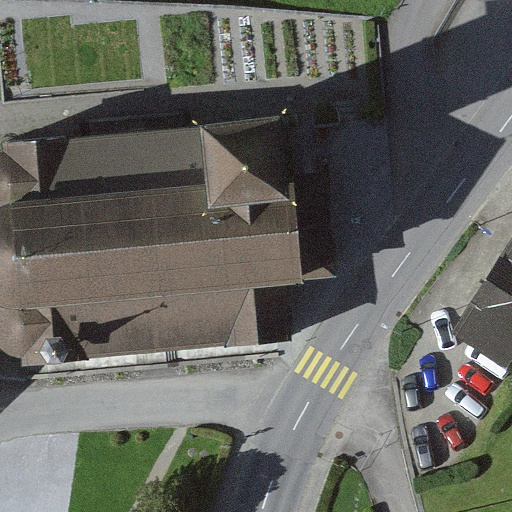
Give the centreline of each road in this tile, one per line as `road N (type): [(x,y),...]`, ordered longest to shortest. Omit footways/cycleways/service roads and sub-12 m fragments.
road 1 (tertiary): [(327,374),(511,117)]
road 2 (residential): [(327,374),(359,393),(398,511)]
road 3 (tertiary): [(263,511),(298,418),(327,374)]
